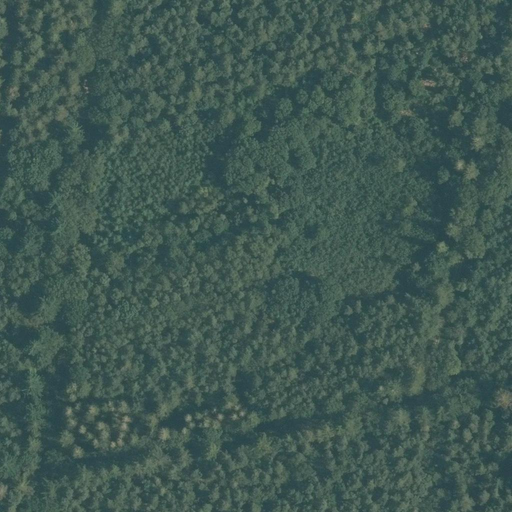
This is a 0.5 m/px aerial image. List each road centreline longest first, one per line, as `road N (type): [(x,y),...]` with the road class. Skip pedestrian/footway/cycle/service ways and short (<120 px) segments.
road 1 (track): [(39,475),(97,0)]
road 2 (track): [(39,475),(431,398)]
road 3 (track): [(511,95),(428,371),(431,398)]
